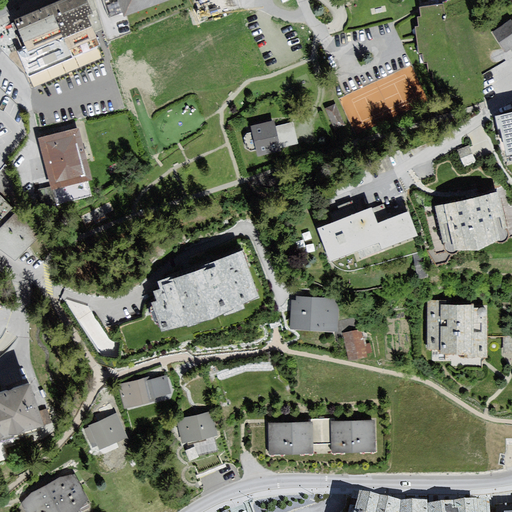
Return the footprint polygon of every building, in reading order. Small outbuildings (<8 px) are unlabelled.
[(90,14),(84,0),(58,0),(10,21),(24,51),(59,36),(66,51),(94,39),(84,17),(90,14)] [(165,0),(113,0),(120,16),(165,0)] [(511,61),(511,60),(511,21),(492,35),(511,61)] [(337,132),(330,112),(320,115),(328,136),(337,132)] [(511,113),(493,118),(502,158),(511,156),(511,113)] [(271,127),(243,135),(252,165),(280,157),(271,127)] [(51,192),(92,182),(78,129),(38,138),(51,192)] [(464,173),(476,168),(469,151),(457,156),(464,173)] [(496,196),(431,209),(441,252),(505,239),(496,196)] [(368,212),(312,233),(325,266),(352,256),(355,265),(415,240),(405,215),(373,225),(368,212)] [(38,241),(14,217),(0,230),(0,251),(14,262),(38,241)] [(158,332),(259,299),(243,257),(144,291),(158,332)] [(340,301),(290,298),(289,331),(342,333),(340,301)] [(487,312),(421,306),(431,359),(483,363),(487,312)] [(365,340),(363,327),(344,330),(349,360),(374,355),(371,339),(365,340)] [(116,386),(122,412),(172,402),(165,376),(116,386)] [(0,442),(42,430),(27,387),(0,395),(0,442)] [(180,445),(216,436),(210,413),(175,421),(180,445)] [(93,453),(124,439),(115,414),(83,428),(93,453)] [(376,422),(266,425),(266,456),(378,454),(376,422)] [(18,511),(81,511),(88,509),(72,476),(15,504),(18,511)] [(405,508),(365,498),(361,511),(491,511),(491,504),(430,511),(430,507),(405,508)]
